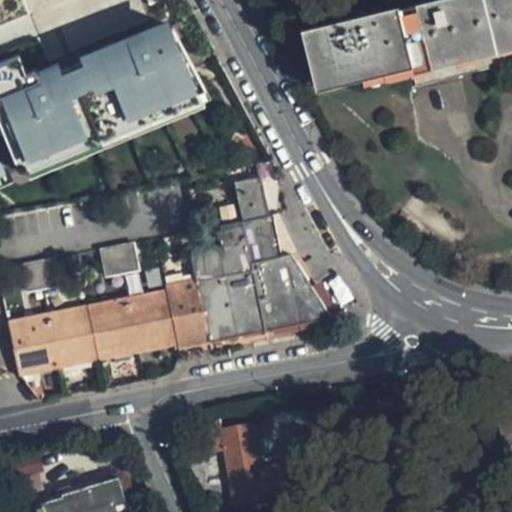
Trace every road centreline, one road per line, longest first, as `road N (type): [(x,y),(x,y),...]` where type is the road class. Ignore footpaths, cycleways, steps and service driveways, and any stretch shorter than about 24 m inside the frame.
road 1 (residential): [(217,0),(338,215)]
road 2 (residential): [(151,412),(173,396),(309,370)]
road 3 (residential): [(0,435),(100,412),(151,412)]
road 4 (residential): [(309,370),(421,362),(454,339)]
road 5 (residential): [(461,299),(338,215)]
road 6 (residential): [(338,215),(369,279),(401,318)]
